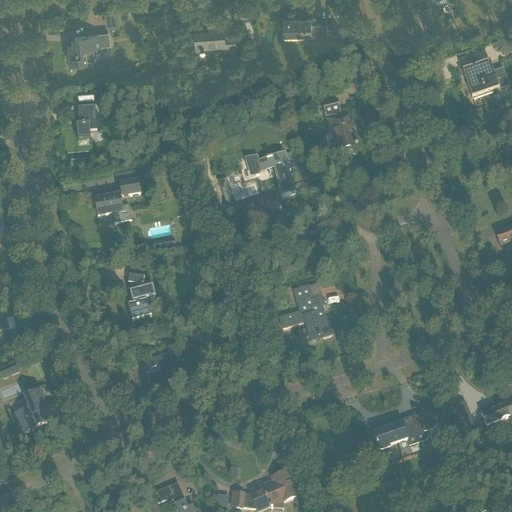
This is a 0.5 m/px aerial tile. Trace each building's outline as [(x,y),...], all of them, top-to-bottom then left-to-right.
[(432,6),(428,8),(419,11),(425,29),(441,23),(438,15),(435,16),(432,6)] [(130,12),(121,13),(122,20),(131,19),(130,12)] [(104,27),(116,26),(115,13),(104,14),(104,27)] [(283,20),(284,36),(304,35),(304,41),(327,41),(327,25),(311,25),(311,20),(283,20)] [(194,32),(195,48),(200,48),(200,49),(205,48),(205,47),(225,46),(225,49),(223,49),(223,52),(236,51),(235,36),(224,37),(223,23),(208,24),(209,30),(194,32)] [(75,38),(76,46),(68,47),(69,55),(70,68),(84,66),(84,62),(95,61),(93,48),(110,45),(108,33),(75,38)] [(462,71),(472,99),(499,90),(500,91),(509,88),(503,70),(494,73),(490,62),(462,71)] [(94,97),(78,99),(78,106),(105,104),(104,92),(94,92),(94,97)] [(337,100),(323,103),(324,107),(327,118),(328,121),(331,133),(333,133),(336,143),(338,151),(344,149),(355,147),(357,146),(355,137),(352,137),(347,116),(339,118),(338,115),(341,114),(338,103),(337,100)] [(95,108),(78,109),(80,125),(77,126),(78,141),(91,140),(90,133),(97,132),(95,108)] [(267,160),(258,163),(256,156),(246,159),(252,178),(261,175),(260,173),(276,168),(284,197),(295,194),(292,184),(308,179),(293,153),(272,159),(272,158),(267,159),(267,160)] [(118,192),(103,195),(104,199),(95,201),(98,217),(113,215),(114,225),(132,222),(129,206),(122,207),(120,197),(130,196),(130,197),(141,195),(138,179),(136,180),(134,172),(128,173),(130,184),(117,186),(118,192)] [(229,188),(221,190),(227,208),(235,205),(229,188)] [(511,228),(496,235),(501,246),(511,241),(511,228)] [(133,303),(136,302),(137,304),(128,306),(133,323),(141,320),(141,321),(145,320),(144,320),(152,318),(148,301),(146,301),(145,299),(155,297),(152,288),(143,290),(142,286),(144,287),(145,279),(130,277),(129,285),(132,285),(134,292),(131,293),(133,303)] [(293,292),(300,314),(280,320),(283,331),(305,324),(308,337),(318,334),(319,338),(320,338),(320,340),(333,336),(328,320),(326,320),(323,308),(325,307),(318,285),(309,288),(309,287),(293,292)] [(207,352),(204,341),(186,346),(189,357),(207,352)] [(152,368),(157,366),(159,373),(149,377),(154,393),(169,388),(167,382),(177,379),(177,377),(187,374),(184,364),(184,362),(183,362),(179,347),(168,351),(170,355),(150,361),(152,368)] [(9,371),(1,374),(3,381),(12,377),(9,371)] [(501,390),(504,398),(500,400),(503,406),(502,407),(501,406),(498,407),(498,408),(481,415),(487,428),(508,419),(511,427),(511,387),(511,386),(501,390)] [(39,393),(26,398),(30,409),(15,415),(24,435),(52,423),(39,393)] [(446,417),(437,411),(429,405),(421,415),(436,426),(438,428),(446,417)] [(401,425),(374,434),(377,444),(377,446),(378,446),(379,448),(380,453),(390,450),(390,449),(389,447),(406,441),(407,441),(410,448),(427,442),(424,433),(433,430),(436,426),(430,422),(421,415),(401,422),(402,425),(401,425)] [(471,416),(460,421),(464,432),(477,427),(475,420),(473,421),(471,416)] [(244,496),(233,494),(232,508),(243,510),(256,511),(260,511),(270,508),(271,510),(272,510),(285,510),(285,502),(298,497),(287,473),(273,479),(275,485),(265,489),(264,487),(250,493),(252,498),(247,499),(244,499),(244,496)] [(148,509),(149,511),(195,511),(193,507),(188,509),(178,484),(157,493),(162,503),(167,501),(168,504),(174,501),(178,511),(160,511),(158,505),(148,509)] [(227,507),(227,496),(217,496),(216,507),(227,507)]
